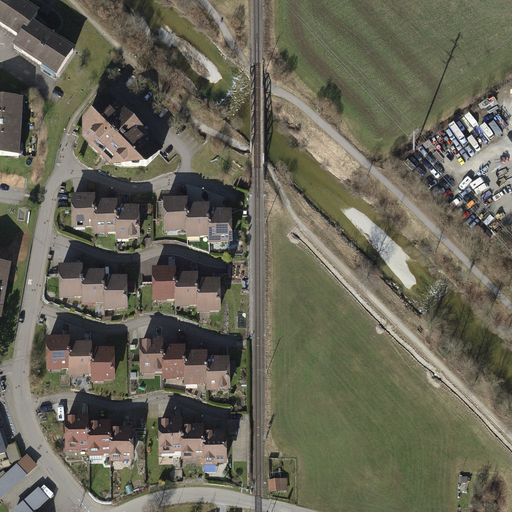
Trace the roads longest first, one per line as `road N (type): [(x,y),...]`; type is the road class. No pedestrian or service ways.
road 1 (track): [(202,0),(264,84),(295,101),(511,309)]
road 2 (track): [(511,438),(297,222),(268,170)]
road 3 (residential): [(26,305),(103,330),(155,318),(234,342)]
road 4 (residential): [(23,403),(72,395),(107,405),(177,399),(227,415)]
road 5 (residential): [(40,236),(114,262),(164,252),(220,266)]
road 6 (residential): [(60,165),(123,187),(184,179),(231,196)]
road 7 (tertiary): [(291,511),(217,495),(165,498),(125,511)]
road 8 (residential): [(88,511),(33,434),(23,403)]
